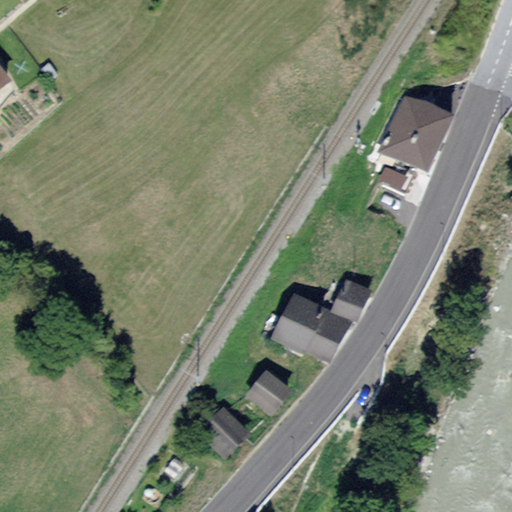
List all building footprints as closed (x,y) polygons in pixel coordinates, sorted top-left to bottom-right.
[(0,73),(0,92),(9,85),(0,73)] [(456,124),(405,99),(376,156),(426,182),(456,124)] [(370,292),(346,281),(331,312),(350,320),(356,322),(370,292)] [(350,320),(293,295),(271,339),(328,364),(350,320)] [(290,398),(264,376),(244,399),(270,421),(290,398)] [(246,437),(222,412),(198,435),(222,460),(246,437)]
